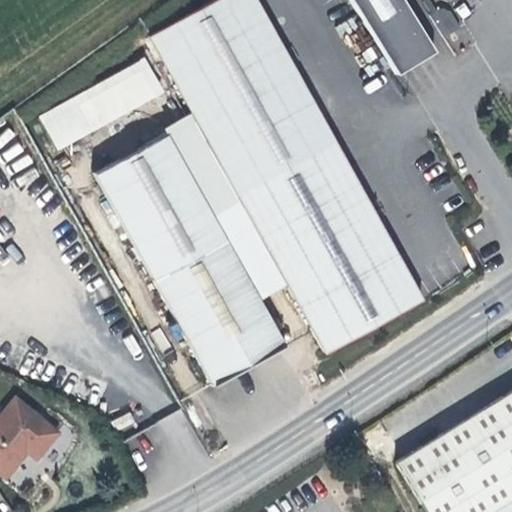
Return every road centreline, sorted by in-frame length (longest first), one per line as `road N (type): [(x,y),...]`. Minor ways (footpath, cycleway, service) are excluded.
road 1 (secondary): [(180,511),(511,282)]
road 2 (track): [(0,98),(136,0)]
